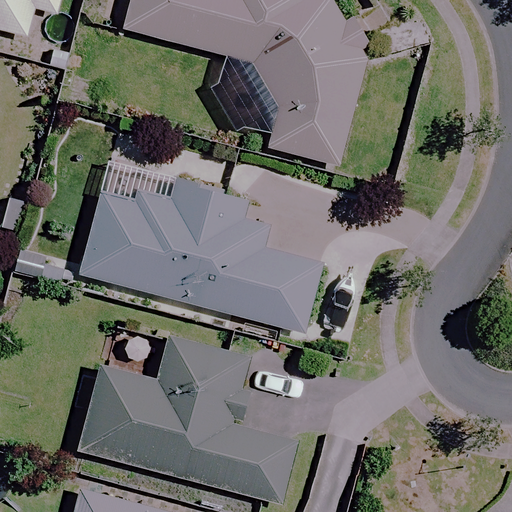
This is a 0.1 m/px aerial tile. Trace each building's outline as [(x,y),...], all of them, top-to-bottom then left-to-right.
[(56,0),(0,0),(0,32),(25,38),(31,10),(53,15),(56,0)] [(130,0),(124,32),(249,64),(277,112),(267,150),(337,168),(363,61),(333,0),(130,0)] [(242,179),(178,162),(167,203),(103,187),(79,279),(302,337),(321,265),(264,251),(269,230),(231,220),(242,179)] [(248,360),(167,338),(154,384),(101,370),(78,454),(278,508),(295,445),(230,428),(248,360)] [(150,511),(79,493),(74,511),(150,511)]
